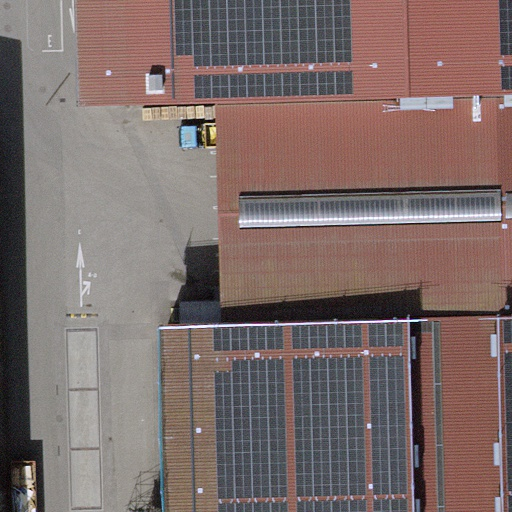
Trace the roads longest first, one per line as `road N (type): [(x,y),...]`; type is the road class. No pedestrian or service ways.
road 1 (unknown): [(56,185),(511,176)]
road 2 (unknown): [(56,185),(74,511)]
road 3 (unknown): [(37,0),(56,185)]
